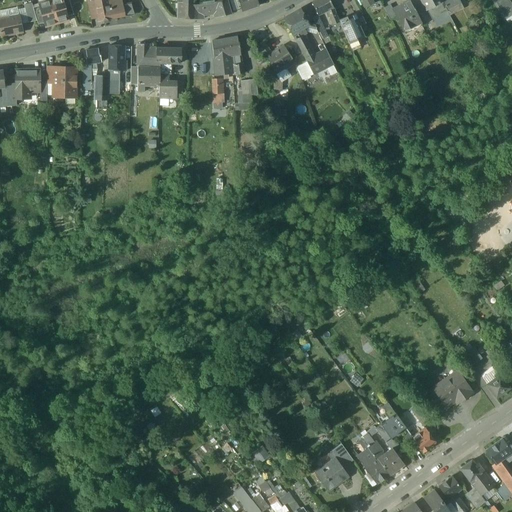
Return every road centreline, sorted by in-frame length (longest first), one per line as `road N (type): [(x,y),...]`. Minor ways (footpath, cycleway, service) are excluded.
road 1 (secondary): [(511,409),(367,511)]
road 2 (tertiary): [(0,55),(167,32)]
road 3 (tertiary): [(167,32),(237,26),(294,0)]
